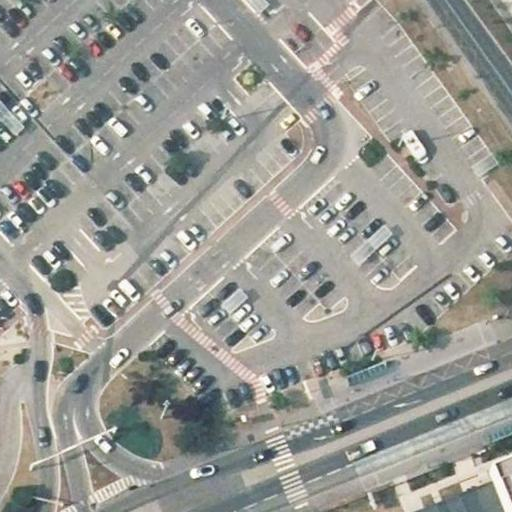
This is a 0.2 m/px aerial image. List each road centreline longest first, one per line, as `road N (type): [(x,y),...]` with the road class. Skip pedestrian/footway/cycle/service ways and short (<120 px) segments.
road 1 (secondary): [(511,350),(110,511)]
road 2 (secondary): [(223,511),(511,396)]
